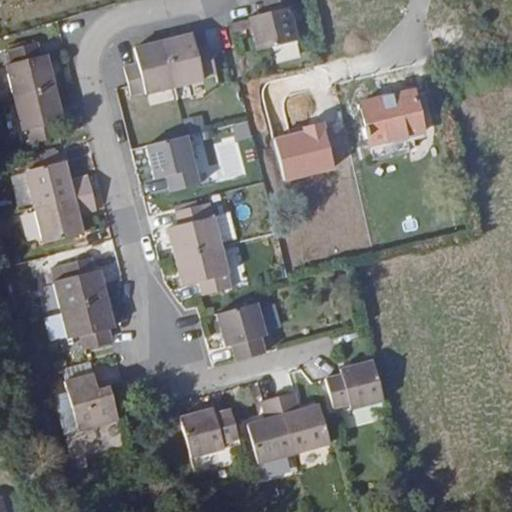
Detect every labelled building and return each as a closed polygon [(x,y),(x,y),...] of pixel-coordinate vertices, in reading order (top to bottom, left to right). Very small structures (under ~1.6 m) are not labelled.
[(265,0),(268,12),(249,17),(258,50),(298,40),(290,8),(297,6),(295,0),(265,0)] [(462,9),(435,15),(440,36),(466,32),(462,9)] [(193,33),(163,40),(176,89),(205,82),(204,78),(217,74),(210,45),(197,49),(193,33)] [(125,66),(130,88),(132,95),(146,92),(146,96),(176,89),(163,40),(134,47),(138,63),(125,66)] [(13,98),(55,88),(47,54),(40,55),(37,42),(7,49),(10,63),(5,64),(13,98)] [(55,88),(13,98),(21,132),(27,130),(30,144),(60,137),(57,123),(63,122),(55,88)] [(359,103),(369,146),(423,134),(413,91),(359,103)] [(199,185),(187,136),(146,145),(154,179),(165,176),(169,192),(199,185)] [(30,170),(60,162),(57,150),(27,158),(30,170)] [(74,197),(91,193),(87,176),(70,180),(65,161),(60,162),(30,170),(24,171),(33,207),(74,197)] [(91,193),(74,197),(33,207),(42,244),(83,234),(78,215),(95,211),(91,193)] [(207,218),(204,204),(174,212),(178,225),(166,228),(174,257),(221,245),(220,243),(213,216),(207,218)] [(229,212),(213,216),(220,243),(236,240),(229,212)] [(174,257),(181,286),(197,282),(201,296),(231,289),(221,245),(174,257)] [(59,311),(106,299),(99,270),(94,271),(90,257),(61,264),(65,278),(52,281),(59,311)] [(334,298),(349,295),(344,275),(330,278),(334,298)] [(113,328),(106,299),(59,311),(67,340),(79,337),(82,351),(112,343),(109,329),(113,328)] [(234,361),(264,353),(261,338),(265,337),(256,303),(216,314),(225,348),(230,346),(234,361)] [(341,374),(325,378),(331,401),(333,409),(349,405),(351,411),(382,402),(372,359),(339,369),(341,374)] [(65,381),(92,374),(89,362),(62,369),(65,381)] [(118,422),(109,385),(96,389),(92,374),(65,381),(64,381),(77,432),(81,431),(118,422)] [(277,397),(293,456),(332,445),(320,404),(300,410),(295,392),(277,397)] [(293,456),(277,397),(261,401),(266,419),(246,425),(257,466),(293,456)] [(213,409),(180,417),(190,459),(224,450),(223,445),(239,440),(235,428),(230,410),(214,414),(213,409)]
